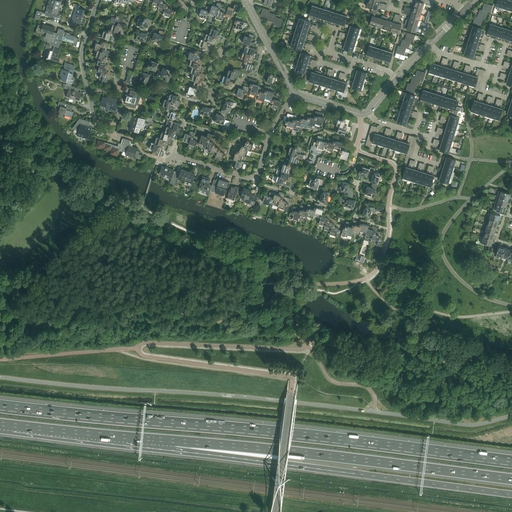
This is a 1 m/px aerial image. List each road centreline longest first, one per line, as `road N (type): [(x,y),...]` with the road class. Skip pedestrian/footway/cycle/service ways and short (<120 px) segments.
road 1 (motorway): [(511,460),(0,404)]
road 2 (motorway): [(177,440),(279,463),(511,494)]
road 3 (motorway): [(177,440),(511,479)]
road 4 (residential): [(167,161),(173,156),(254,178),(294,92)]
road 5 (motorway): [(0,423),(177,440)]
road 6 (unknown): [(292,380),(120,349)]
